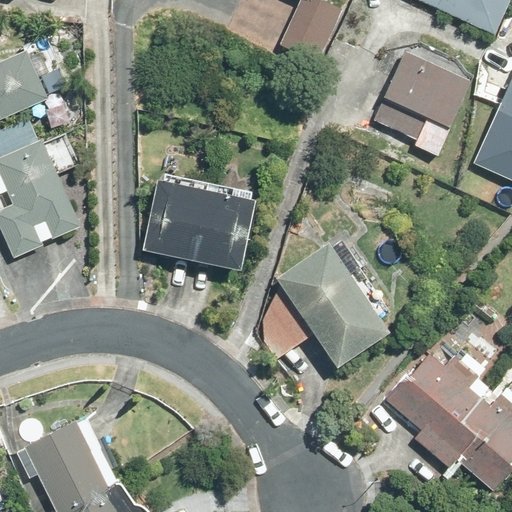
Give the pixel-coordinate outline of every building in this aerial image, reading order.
[(301,0),(283,41),(320,59),(346,5),(335,0),(301,0)] [(428,0),(499,30),(511,0),(428,0)] [(30,46),(0,59),(0,154),(39,137),(30,115),(2,128),(0,122),(0,118),(52,95),(42,72),(49,69),(41,52),(34,55),(30,46)] [(376,117),(419,137),(417,143),(439,154),(475,77),(409,47),(376,117)] [(511,80),(480,151),(511,165),(511,164),(511,80)] [(54,236),(84,223),(44,135),(39,137),(0,154),(0,163),(17,201),(0,208),(0,221),(16,256),(45,243),(36,224),(47,219),(54,236)] [(161,173),(148,245),(193,254),(207,181),(161,173)] [(257,191),(258,184),(239,180),(238,188),(207,181),(193,254),(247,263),(260,191),(257,191)] [(336,236),(282,273),(285,278),(266,316),(266,338),(279,356),(320,328),(343,363),(397,326),(357,267),(367,260),(348,233),(339,240),(336,236)] [(432,348),(390,400),(425,427),(417,437),(434,450),(482,391),(473,384),(490,364),(470,349),(465,356),(459,352),(450,363),(432,348)] [(511,385),(510,384),(495,403),(482,391),(434,450),(452,465),(446,473),(451,476),(464,460),(497,487),(511,467),(511,385)] [(95,449),(105,444),(92,414),(82,419),(81,417),(18,448),(31,476),(40,472),(59,511),(158,511),(156,507),(153,504),(149,501),(145,500),(140,500),(126,479),(118,479),(112,484),(95,449)] [(0,511),(17,511),(14,503),(0,507),(0,511)]
